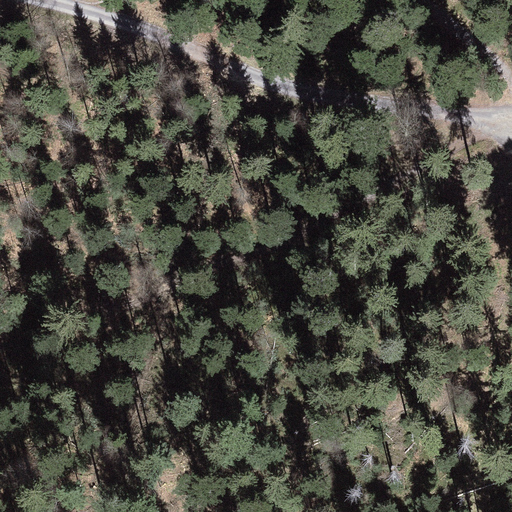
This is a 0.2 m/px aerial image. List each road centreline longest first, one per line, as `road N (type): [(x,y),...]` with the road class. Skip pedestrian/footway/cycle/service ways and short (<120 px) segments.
road 1 (track): [(511,116),(334,101),(255,82),(163,39),(58,5),(20,0)]
road 2 (track): [(422,0),(511,108)]
